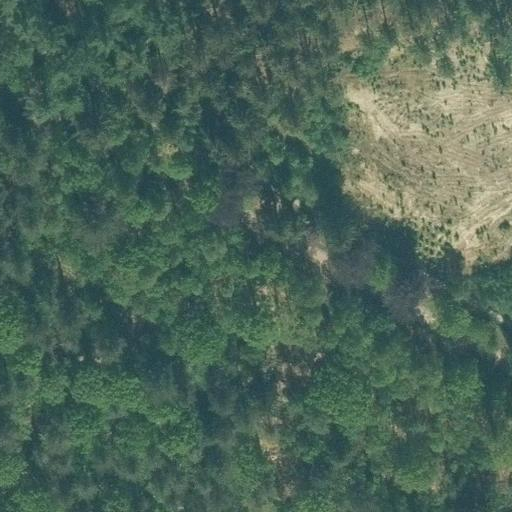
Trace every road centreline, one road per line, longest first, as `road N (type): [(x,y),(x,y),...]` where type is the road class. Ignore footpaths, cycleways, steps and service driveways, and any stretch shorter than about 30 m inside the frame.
road 1 (track): [(0,75),(511,358)]
road 2 (unknown): [(145,56),(77,116),(23,263),(0,294)]
